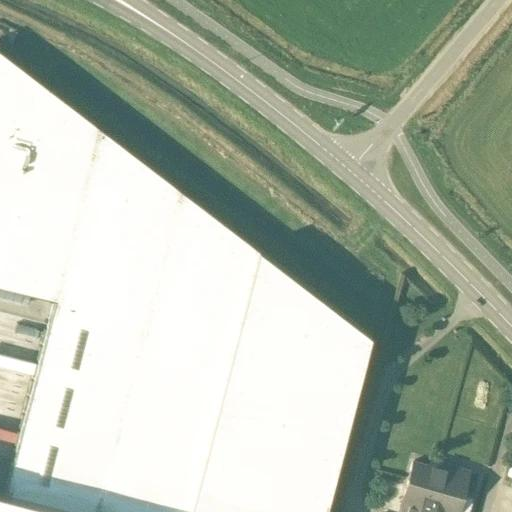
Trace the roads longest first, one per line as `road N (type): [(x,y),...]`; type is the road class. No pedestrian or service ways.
road 1 (secondary): [(350,172),(191,48),(114,0)]
road 2 (unclassified): [(350,172),(498,0)]
road 3 (secondary): [(511,328),(350,172)]
